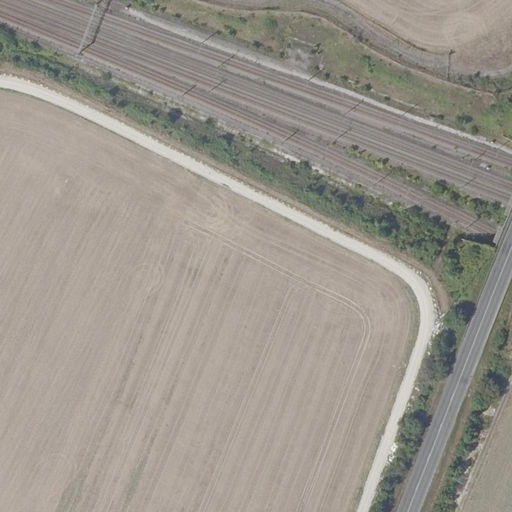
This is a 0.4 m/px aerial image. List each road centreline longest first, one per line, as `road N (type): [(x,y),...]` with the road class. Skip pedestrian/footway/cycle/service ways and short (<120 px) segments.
road 1 (track): [(0,80),(53,97),(413,276),(428,296),(430,323),(361,511)]
road 2 (primary): [(0,292),(511,457)]
road 3 (tertiary): [(408,511),(511,246)]
